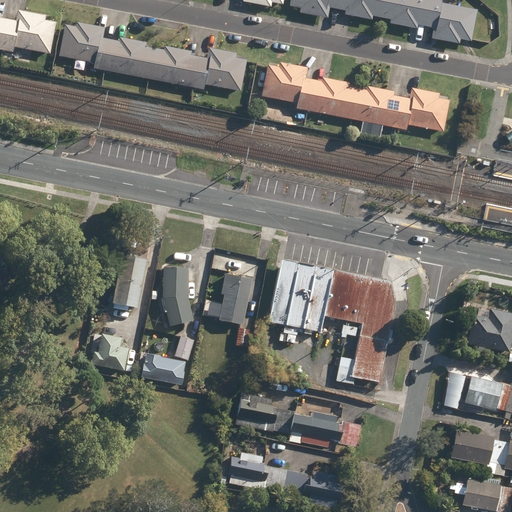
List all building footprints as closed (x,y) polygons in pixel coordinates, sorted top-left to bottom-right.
[(339,0),(291,0),(290,6),(302,9),(301,13),(328,19),(330,8),(337,10),(339,0)] [(384,0),(339,0),(337,10),(346,11),(345,15),(373,21),(374,17),(381,18),(384,0)] [(430,0),(384,0),(381,18),(392,20),(391,24),(417,30),(418,25),(425,27),(430,0)] [(430,0),(425,27),(434,29),(432,39),(460,45),(461,40),(472,42),(479,11),(442,3),(442,0),(430,0)] [(17,21),(8,20),(2,51),(13,53),(15,47),(51,54),(57,23),(46,21),(46,16),(19,11),(17,21)] [(0,50),(2,51),(8,20),(1,18),(1,14),(0,14),(0,50)] [(105,72),(111,40),(104,39),(106,28),(77,23),(77,28),(65,25),(59,57),(96,64),(94,70),(105,72)] [(119,42),(111,40),(105,72),(149,80),(155,49),(146,47),(147,43),(120,38),(119,42)] [(164,51),(155,49),(149,80),(193,88),(198,57),(192,56),(193,52),(165,47),(164,51)] [(207,59),(198,57),(193,88),(205,90),(206,86),(242,92),(247,60),(237,58),(237,54),(209,49),(207,59)] [(308,111),(314,80),(306,79),(308,69),(280,63),(279,68),(268,66),(262,97),(298,104),(297,109),(308,111)] [(322,82),(314,80),(308,111),(352,120),(358,89),(349,88),(350,84),(323,78),(322,82)] [(367,91),(358,89),(352,120),(396,129),(402,98),(394,96),(395,92),(368,87),(367,91)] [(410,99),(402,98),(396,129),(407,131),(408,125),(444,132),(450,101),(440,99),(441,94),(412,89),(410,99)] [(502,138),(507,145),(511,142),(511,131),(502,138)] [(113,309),(128,312),(129,307),(139,309),(148,260),(137,258),(139,250),(125,247),(123,257),(116,256),(116,257),(110,256),(106,272),(119,275),(113,309)] [(337,381),(354,385),(354,384),(355,378),(379,383),(396,307),(391,283),(283,261),(281,269),(270,323),(299,329),(297,336),(295,336),(293,348),(303,350),(306,335),(312,336),(313,331),(321,333),(322,330),(325,317),(364,325),(357,361),(345,358),(341,357),(337,381)] [(164,304),(170,328),(194,322),(189,296),(189,269),(165,269),(164,304)] [(220,321),(244,326),(250,297),(261,300),(264,283),(226,275),(222,294),(225,295),(220,321)] [(466,354),(478,356),(479,352),(485,354),(486,348),(510,353),(511,345),(511,344),(511,314),(490,310),(488,319),(474,316),(466,354)] [(342,334),(356,337),(357,329),(343,327),(342,334)] [(236,346),(248,348),(250,331),(239,329),(236,346)] [(92,365),(124,372),(129,349),(120,347),(122,339),(102,335),(98,353),(94,353),(92,365)] [(175,358),(188,361),(194,342),(181,338),(175,358)] [(147,353),(142,376),(181,383),(186,361),(155,355),(155,353),(147,351),(147,353)] [(190,375),(197,377),(198,370),(192,368),(190,375)] [(465,403),(496,410),(497,410),(507,412),(511,391),(511,386),(503,384),(503,385),(472,377),(465,403)] [(242,394),(236,425),(273,433),(274,431),(281,433),(286,408),(279,407),(279,409),(274,409),(274,406),(271,406),(273,400),(242,394)] [(286,408),(281,433),(280,439),(290,440),(289,442),(301,445),(302,443),(329,448),(330,441),(340,442),(340,444),(357,447),(361,427),(342,423),(342,426),(339,425),(339,424),(337,423),(338,418),(313,413),(312,418),(295,415),(295,413),(293,412),(294,410),(286,408)] [(497,465),(501,442),(495,441),(496,438),(457,431),(452,458),(489,466),(490,464),(497,465)] [(510,444),(501,442),(497,465),(496,470),(500,471),(501,466),(505,467),(505,470),(511,471),(511,441),(510,444)] [(337,453),(344,454),(345,447),(338,446),(337,453)] [(263,458),(234,451),(229,475),(231,476),(230,484),(264,491),(265,489),(283,493),(288,471),(265,466),(265,465),(262,464),(263,458)] [(288,471),(283,493),(303,497),(303,496),(311,497),(309,505),(336,510),(338,501),(341,502),(344,484),(335,483),(337,477),(315,472),(314,478),(311,478),(310,479),(308,478),(308,475),(288,471)] [(499,486),(500,481),(485,479),(484,483),(468,480),(463,506),(492,511),(506,511),(511,489),(499,486)]
